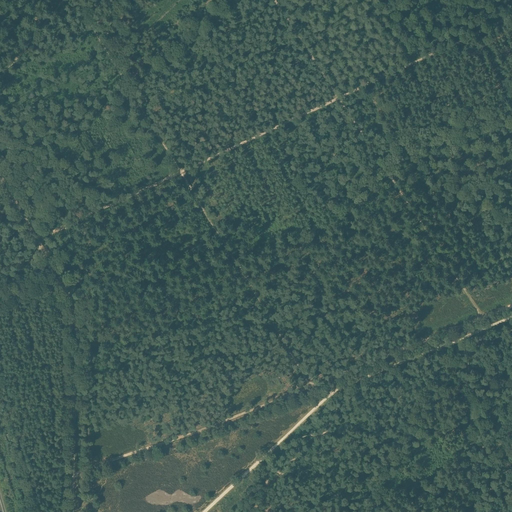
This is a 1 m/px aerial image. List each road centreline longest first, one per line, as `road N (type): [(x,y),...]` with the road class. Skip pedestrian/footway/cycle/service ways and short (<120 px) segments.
road 1 (track): [(73,470),(73,305),(0,172)]
road 2 (track): [(93,472),(330,377),(334,389)]
road 3 (track): [(475,511),(470,355)]
road 4 (track): [(334,389),(456,339)]
